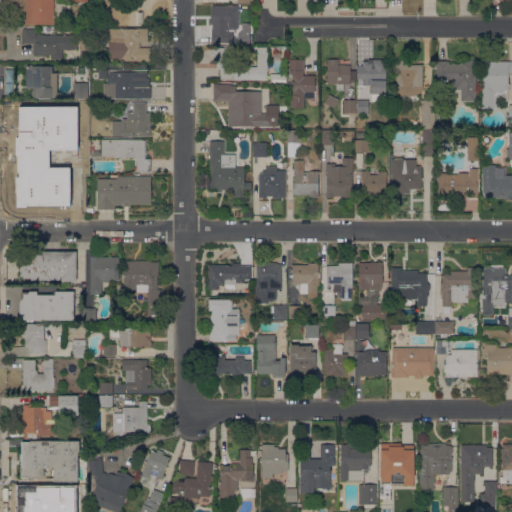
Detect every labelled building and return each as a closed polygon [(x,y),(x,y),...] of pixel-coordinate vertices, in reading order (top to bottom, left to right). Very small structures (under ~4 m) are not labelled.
[(54,0),(54,24),(26,24),(26,0),(54,0)] [(213,32),(213,22),(218,22),(218,5),(233,5),(233,7),(235,7),(235,9),(239,10),(238,28),(232,28),(232,32),(213,32)] [(23,28),(35,28),(35,34),(78,34),(78,48),(75,48),(75,50),(68,50),(68,49),(64,49),(64,52),(63,52),(63,58),(51,58),(51,54),(47,54),(47,56),(39,56),(39,54),(34,54),(34,43),(23,43),(23,28)] [(148,28),(148,41),(140,42),(140,48),(150,47),(150,60),(122,61),(122,59),(109,60),(109,41),(102,41),(102,29),(148,28)] [(268,71),(267,71),(267,79),(266,79),(266,81),(260,81),(260,80),(258,80),(258,79),(220,79),(220,68),(217,68),(217,62),(218,61),(218,60),(218,59),(213,55),(213,47),(228,47),(228,65),(249,65),(249,67),(257,67),(257,50),(268,50),(268,71)] [(304,107),(290,107),(290,94),(293,94),(293,90),(294,90),(294,89),(288,89),(288,82),(294,82),(294,77),(293,77),(293,74),(290,74),(290,59),(305,59),(305,70),(304,70),(304,75),(316,75),(315,91),(314,91),(314,98),(304,98),(304,107)] [(328,59),(338,59),(338,65),(356,65),(356,74),(350,74),(350,84),(344,84),(344,90),(336,90),(336,84),(328,84),(328,59)] [(386,93),(371,93),(372,85),(367,85),(367,86),(365,86),(365,85),(363,84),(363,81),(364,81),(364,78),(357,78),(357,65),(371,66),(371,60),(387,60),(386,93)] [(423,64),(423,91),(420,91),(420,95),(418,95),(419,100),(396,101),(395,61),(397,61),(397,60),(402,60),(402,61),(411,61),(411,64),(423,64)] [(476,101),(461,101),(461,89),(454,89),(454,79),(448,79),(448,81),(447,82),(444,82),(443,80),(443,79),(437,79),(437,61),(449,61),(449,64),(460,64),(460,60),(475,61),(475,73),(476,73),(476,101)] [(482,108),(482,88),(483,88),(483,61),(511,61),(511,73),(510,73),(510,75),(509,75),(509,83),(510,83),(510,87),(509,87),(509,90),(508,90),(508,108),(482,108)] [(58,97),(36,97),(36,88),(27,88),(26,65),(53,65),(53,73),(57,73),(58,97)] [(112,98),(112,85),(109,85),(108,71),(115,71),(115,72),(146,72),(146,79),(149,79),(149,98),(137,98),(112,98)] [(88,98),(74,98),(74,82),(88,83),(88,98)] [(229,126),(229,101),(213,101),(213,83),(217,83),(217,84),(231,84),(231,85),(236,85),(236,91),(261,91),(261,113),(269,113),(269,126),(229,126)] [(356,113),(344,112),(344,99),(356,100),(356,113)] [(369,113),(358,113),(358,100),(369,100),(369,113)] [(421,100),(434,100),(434,128),(421,128),(421,100)] [(127,112),(134,112),(134,102),(146,102),(146,112),(151,112),(151,136),(112,136),(112,121),(122,121),(122,119),(127,119),(127,112)] [(34,124),(59,124),(60,129),(75,128),(74,104),(34,105),(34,124)] [(288,130),(301,129),(301,142),(301,156),(288,156),(288,130)] [(322,144),(322,129),(334,129),(334,144),(322,144)] [(423,142),(421,142),(421,136),(423,136),(423,129),(434,129),(434,156),(423,156),(423,142)] [(146,139),(146,158),(151,158),(151,171),(137,171),(137,157),(115,157),(115,156),(102,156),(102,139),(146,139)] [(356,152),(356,139),(369,139),(369,152),(356,152)] [(211,164),(210,164),(210,141),(225,141),(225,154),(235,154),(235,167),(245,167),(245,182),(252,182),(252,190),(246,190),(246,197),(233,197),(233,193),(225,193),(225,189),(218,189),(218,187),(211,187),(211,164)] [(268,156),(253,157),(253,142),(268,142),(268,156)] [(468,148),(479,148),(479,161),(468,161),(468,148)] [(75,150),(34,151),(34,156),(22,157),(22,171),(75,169),(75,150)] [(352,193),(351,193),(351,197),(341,196),(341,195),(335,195),(335,196),(327,196),(327,193),(327,174),(326,174),(326,163),(336,163),(336,166),(343,166),(343,157),(353,157),(353,174),(352,174),(352,193)] [(392,159),(395,159),(396,157),(402,157),(403,159),(416,159),(416,166),(420,166),(421,167),(422,189),(410,189),(410,193),(405,193),(405,194),(397,194),(397,180),(392,180),(392,159)] [(293,194),(293,182),(295,182),(295,172),(294,172),(294,160),(304,160),(304,172),(309,172),(309,170),(319,170),(318,193),(319,193),(319,197),(309,197),(309,194),(293,194)] [(482,165),(496,165),(496,166),(507,166),(507,175),(511,175),(511,195),(511,196),(511,199),(506,199),(506,197),(484,197),(484,192),(483,192),(482,165)] [(286,197),(273,197),(273,196),(267,196),(267,197),(259,197),(259,173),(262,173),(262,170),(266,170),(266,166),(277,166),(277,170),(286,170),(286,197)] [(467,193),(446,193),(446,196),(438,196),(438,173),(446,173),(446,174),(469,174),(469,168),(478,168),(478,180),(477,180),(477,190),(478,198),(469,198),(469,194),(467,194),(467,193)] [(386,196),(378,196),(378,193),(363,193),(362,175),(361,170),(370,170),(370,174),(378,174),(378,171),(387,171),(387,176),(386,176),(386,196)] [(98,179),(119,179),(119,176),(151,176),(151,204),(130,204),(130,206),(123,206),(123,204),(115,204),(115,209),(98,209),(98,179)] [(75,209),(75,189),(63,189),(63,193),(48,194),(48,187),(42,187),(42,177),(22,177),(22,210),(75,209)] [(77,281),(62,281),(62,279),(31,280),(31,278),(21,278),(21,263),(24,263),(24,251),(77,251),(77,281)] [(91,256),(103,256),(103,257),(119,257),(119,280),(106,280),(106,282),(102,282),(102,294),(99,294),(99,295),(96,295),(96,294),(91,294),(91,256)] [(121,290),(121,284),(124,284),(124,282),(125,282),(125,268),(124,268),(124,261),(131,261),(131,260),(150,260),(150,261),(159,261),(159,289),(162,289),(162,314),(148,314),(148,290),(137,290),(121,290)] [(257,262),(277,262),(277,264),(281,264),(281,282),(279,282),(279,287),(278,289),(266,289),(266,290),(257,290),(257,262)] [(298,284),(298,283),(293,283),(293,277),(292,277),(292,274),(293,274),(293,266),(292,266),(292,264),(309,264),(309,262),(311,262),(311,263),(315,263),(315,262),(320,262),(320,264),(319,264),(318,272),(320,272),(320,277),(319,277),(319,278),(320,278),(320,286),(317,286),(317,297),(307,297),(307,283),(300,283),(300,284),(298,284)] [(327,284),(327,278),(326,278),(326,275),(327,275),(327,271),(326,271),(326,269),(327,269),(327,265),(339,265),(339,263),(353,262),(353,287),(350,287),(350,299),(341,299),(341,284),(327,284)] [(383,263),(383,284),(381,290),(367,290),(367,289),(358,289),(358,282),(359,282),(359,262),(383,263)] [(232,264),(232,263),(241,263),(241,265),(252,265),(252,279),(244,279),(244,282),(237,282),(237,284),(218,284),(218,289),(209,290),(209,264),(232,264)] [(427,305),(417,305),(417,306),(402,306),(402,298),(391,298),(391,267),(402,267),(402,270),(419,270),(419,273),(421,273),(421,272),(424,272),(424,273),(427,273),(427,281),(430,285),(430,290),(427,292),(427,305)] [(452,304),(452,306),(443,306),(443,296),(441,296),(441,282),(442,282),(442,274),(445,274),(445,273),(451,273),(451,271),(467,271),(467,267),(478,267),(478,297),(469,297),(468,304),(452,304)] [(483,268),(485,268),(485,267),(491,267),(491,268),(506,268),(506,272),(507,272),(507,276),(511,276),(511,303),(509,303),(509,301),(507,301),(507,304),(493,304),(493,313),(491,315),(485,315),(483,313),(483,268)] [(20,320),(20,300),(21,300),(21,292),(29,292),(29,291),(38,291),(38,295),(55,295),(55,291),(74,291),(74,319),(20,320)] [(387,318),(363,318),(363,304),(359,304),(359,297),(366,297),(366,291),(378,291),(378,296),(377,296),(377,304),(388,304),(387,318)] [(210,340),(210,329),(212,329),(212,320),(211,320),(211,312),(212,312),(212,310),(209,310),(209,299),(232,299),(232,308),(240,308),(240,334),(237,334),(237,340),(210,340)] [(287,319),(275,319),(275,318),(271,318),(271,305),(287,305),(287,319)] [(302,318),(289,318),(289,305),(302,305),(302,318)] [(323,305),(336,305),(336,318),(323,318),(323,305)] [(96,321),(83,321),(83,307),(96,307),(96,321)] [(319,337),(306,337),(306,324),(310,324),(310,321),(319,321),(319,337)] [(355,339),(343,339),(343,325),(346,325),(346,321),(355,321),(355,339)] [(417,333),(417,321),(435,321),(435,333),(417,333)] [(435,333),(436,321),(454,321),(454,333),(435,333)] [(29,353),(29,346),(25,346),(24,346),(24,339),(25,339),(25,338),(23,338),(24,323),(44,323),(44,339),(47,339),(47,353),(29,353)] [(369,337),(356,337),(356,323),(369,323),(369,337)] [(120,327),(151,327),(151,347),(133,347),(133,349),(129,349),(129,347),(127,347),(127,345),(120,345),(120,327)] [(257,335),(276,334),(276,361),(281,361),(281,357),(285,357),(285,376),(273,376),(273,373),(257,373),(257,335)] [(86,357),(73,357),(73,339),(86,339),(86,357)] [(449,353),(436,354),(436,340),(448,340),(449,353)] [(116,356),(104,356),(103,344),(116,344),(116,356)] [(292,353),(291,353),(291,344),(299,344),(299,345),(313,346),(313,351),(316,351),(316,357),(317,357),(316,371),(302,371),(302,375),(291,375),(292,353)] [(324,349),(334,349),(334,344),(342,344),(342,353),(347,353),(348,371),(347,371),(347,374),(342,374),(342,375),(340,375),(340,376),(334,376),(334,375),(332,375),(332,373),(325,373),(324,349)] [(511,377),(510,377),(510,373),(487,373),(487,348),(486,348),(486,344),(496,344),(496,347),(511,347),(511,377)] [(434,347),(434,375),(423,375),(423,378),(415,378),(415,375),(409,375),(409,377),(391,377),(391,363),(393,363),(393,347),(434,347)] [(225,355),(225,359),(235,359),(235,356),(245,356),(245,360),(246,360),(246,357),(252,357),(252,373),(241,373),(241,376),(232,376),(232,374),(229,374),(229,375),(225,375),(225,374),(210,374),(210,349),(219,349),(219,355),(225,355)] [(387,374),(377,374),(377,376),(361,376),(361,371),(360,371),(360,351),(363,351),(363,349),(380,349),(380,351),(387,351),(387,374)] [(478,349),(478,376),(444,377),(444,364),(446,364),(446,354),(451,354),(451,349),(478,349)] [(127,388),(127,381),(126,381),(126,370),(123,370),(123,359),(148,359),(148,367),(151,367),(151,384),(148,384),(148,388),(127,388)] [(23,390),(23,360),(36,360),(36,370),(37,370),(37,373),(44,373),(44,364),(54,364),(54,377),(55,377),(55,387),(54,387),(54,390),(23,390)] [(113,393),(100,394),(100,382),(113,382),(113,393)] [(25,438),(24,433),(23,421),(22,421),(22,412),(23,412),(23,404),(29,404),(29,395),(32,395),(32,407),(47,407),(47,411),(51,411),(52,424),(53,424),(53,417),(60,417),(60,434),(28,434),(28,438),(25,438)] [(50,396),(78,395),(78,400),(84,400),(84,412),(78,412),(79,415),(59,415),(59,406),(50,407),(50,396)] [(113,395),(113,406),(100,406),(100,395),(113,395)] [(148,424),(150,424),(150,432),(124,432),(124,431),(112,431),(112,413),(123,413),(123,411),(121,411),(121,409),(123,409),(123,407),(139,407),(139,401),(148,401),(148,424)] [(80,441),(80,454),(78,454),(78,481),(54,481),(54,474),(53,474),(53,468),(54,468),(44,468),(44,478),(29,478),(29,479),(22,479),(22,468),(20,468),(20,450),(21,450),(21,442),(30,442),(30,441),(80,441)] [(420,445),(429,445),(429,443),(446,443),(446,445),(451,445),(451,446),(453,446),(453,453),(451,453),(451,457),(453,457),(453,459),(452,459),(452,471),(450,471),(450,474),(434,474),(434,490),(421,491),(420,445)] [(511,483),(507,483),(507,477),(503,477),(503,466),(502,466),(502,455),(503,455),(503,443),(511,443),(511,483)] [(262,444),(275,444),(275,446),(278,446),(279,448),(286,448),(286,454),(288,454),(288,470),(282,470),(282,473),(273,473),(273,477),(262,478),(262,444)] [(340,444),(349,444),(349,445),(365,445),(365,444),(371,444),(371,465),(369,465),(369,469),(366,469),(366,470),(364,470),(364,468),(362,468),(362,470),(349,470),(349,480),(340,480),(340,444)] [(380,444),(397,444),(397,448),(417,448),(417,456),(412,456),(412,467),(407,467),(407,469),(403,469),(403,473),(394,474),(394,470),(392,470),(392,475),(380,475),(380,444)] [(461,444),(487,444),(487,447),(493,447),(493,466),(483,466),(483,474),(475,474),(475,501),(461,501),(461,444)] [(335,445),(335,465),(331,465),(331,487),(315,487),(315,493),(300,493),(300,455),(311,455),(311,458),(321,458),(321,445),(335,445)] [(163,475),(165,475),(163,479),(162,478),(161,479),(150,475),(149,479),(141,476),(151,450),(157,452),(158,449),(164,451),(163,455),(170,457),(163,475)] [(231,464),(231,463),(240,463),(240,449),(251,449),(251,450),(257,450),(257,455),(251,455),(251,457),(252,457),(252,464),(254,464),(254,474),(255,474),(255,481),(238,481),(238,490),(234,490),(234,499),(220,499),(220,464),(231,464)] [(108,474),(109,472),(116,475),(117,471),(134,478),(120,511),(115,511),(90,502),(98,480),(92,481),(89,460),(102,459),(104,472),(108,474)] [(185,509),(170,508),(171,497),(179,497),(180,492),(172,491),(173,480),(180,481),(180,474),(179,474),(181,460),(195,461),(194,476),(186,475),(186,477),(197,478),(198,461),(213,463),(210,496),(200,495),(199,499),(186,498),(185,504),(185,509)] [(497,481),(497,495),(485,495),(485,481),(497,481)] [(406,496),(405,483),(417,483),(417,507),(402,507),(402,496),(406,496)] [(359,484),(376,484),(377,504),(375,504),(375,506),(364,506),(364,504),(360,504),(359,484)] [(457,486),(457,511),(448,511),(448,504),(444,504),(443,486),(457,486)] [(21,511),(21,496),(23,496),(23,487),(53,487),(53,511),(21,511)] [(286,501),(286,488),(297,488),(297,501),(286,501)] [(156,511),(140,511),(146,499),(149,500),(154,489),(164,493),(156,511)]
